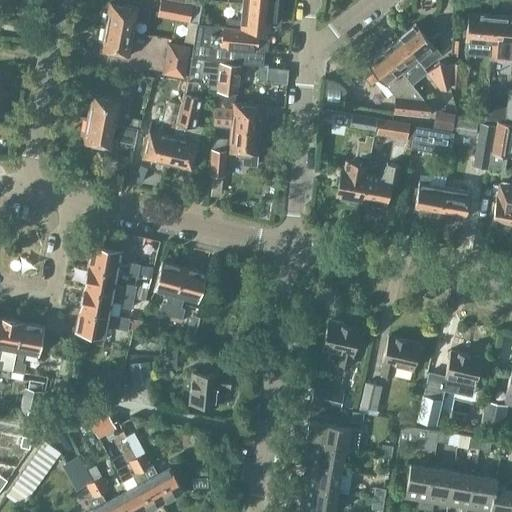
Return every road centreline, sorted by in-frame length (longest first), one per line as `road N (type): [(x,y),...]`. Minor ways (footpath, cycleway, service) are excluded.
road 1 (residential): [(254,511),(293,253)]
road 2 (residential): [(68,202),(293,253)]
road 3 (residential): [(293,253),(511,299)]
road 4 (residential): [(293,253),(304,59)]
road 5 (residential): [(23,190),(56,0)]
road 6 (residential): [(68,202),(53,288),(43,300),(0,292)]
